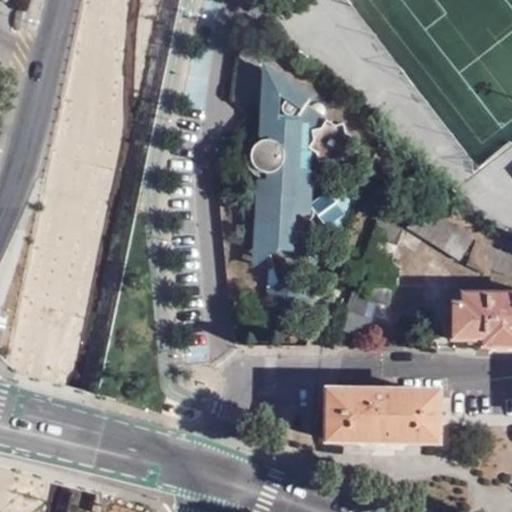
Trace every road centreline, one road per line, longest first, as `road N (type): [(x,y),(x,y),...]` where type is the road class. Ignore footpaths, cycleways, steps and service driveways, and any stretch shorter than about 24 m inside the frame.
road 1 (tertiary): [(65,0),(22,168),(0,216)]
road 2 (tertiary): [(0,421),(215,477)]
